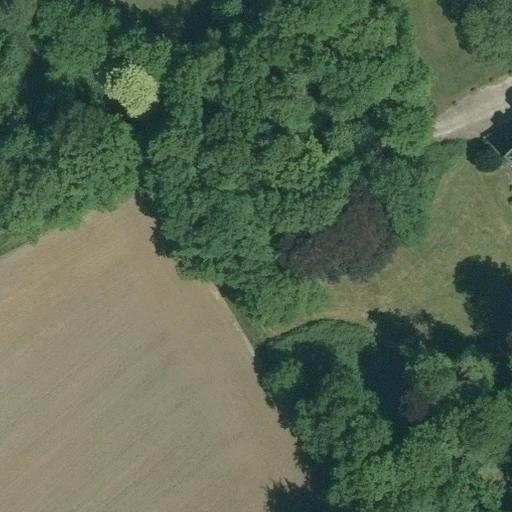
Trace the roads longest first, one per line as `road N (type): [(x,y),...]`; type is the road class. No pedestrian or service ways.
road 1 (unclassified): [(511,91),(429,125),(334,145),(231,136),(178,118)]
road 2 (unclassified): [(48,0),(178,118)]
